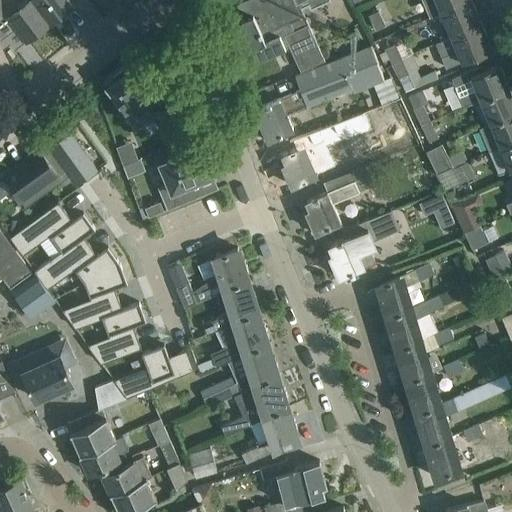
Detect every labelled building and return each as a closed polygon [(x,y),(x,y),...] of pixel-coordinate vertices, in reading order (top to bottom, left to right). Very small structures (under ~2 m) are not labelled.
[(0,0),(0,39),(18,26),(27,39),(50,22),(32,0),(0,0)] [(32,0),(50,22),(72,5),(68,0),(32,0)] [(243,0),(237,3),(244,17),(243,18),(248,27),(246,28),(248,33),(259,28),(261,32),(271,27),(277,32),(279,31),(286,47),(290,45),(301,70),(302,69),(285,33),(294,29),(290,20),(280,0),(243,0)] [(302,69),(325,59),(301,7),(308,4),(310,8),(328,0),(280,0),(290,20),(294,29),(285,33),(302,69)] [(437,0),(442,12),(470,0),(437,0)] [(438,41),(439,42),(483,24),(472,0),(470,0),(442,12),(452,35),(438,41)] [(368,15),(375,29),(386,24),(379,9),(368,15)] [(230,28),(220,33),(236,69),(286,47),(279,31),(277,32),(271,27),(261,32),(259,28),(248,33),(246,28),(248,27),(243,18),(228,24),(230,28)] [(483,24),(439,42),(444,55),(441,56),(446,67),(493,48),(483,24)] [(384,48),(392,63),(402,58),(395,43),(384,48)] [(309,104),(353,87),(355,92),(374,84),(385,79),(371,46),(297,74),(302,87),(259,107),(263,115),(259,117),(263,127),(259,129),(264,140),(268,138),(269,140),(293,129),(286,113),(308,103),(309,104)] [(421,84),(439,78),(436,70),(418,77),(416,73),(410,75),(409,72),(419,67),(412,53),(402,58),(392,63),(406,91),(421,84)] [(481,98),(481,99),(510,87),(500,63),(481,71),(479,65),(451,77),(464,106),(481,98)] [(118,104),(121,101),(137,123),(151,112),(163,128),(170,125),(177,142),(195,135),(184,105),(167,111),(161,104),(163,103),(133,65),(127,70),(124,67),(112,77),(114,80),(108,85),(113,91),(109,93),(118,104)] [(385,79),(374,84),(383,105),(399,98),(391,76),(385,79)] [(250,78),(240,82),(243,90),(253,86),(250,78)] [(481,99),(491,122),(511,112),(511,92),(510,87),(481,99)] [(423,103),(413,107),(421,124),(431,120),(423,103)] [(372,108),(315,129),(319,138),(304,144),(303,144),(283,153),(286,161),(283,163),(293,186),(317,175),(308,155),(323,148),(379,127),(372,108)] [(479,127),(489,150),(511,140),(511,112),(491,122),(479,127)] [(430,142),(439,136),(431,120),(421,124),(430,142)] [(104,121),(82,128),(87,144),(109,137),(104,121)] [(4,175),(0,177),(0,197),(0,198),(10,191),(13,188),(23,202),(25,204),(68,173),(73,179),(78,176),(81,181),(97,169),(70,130),(48,145),(49,146),(43,151),(41,148),(3,175),(4,175)] [(120,145),(131,175),(146,169),(135,140),(120,145)] [(511,140),(489,150),(499,174),(511,168),(511,140)] [(438,174),(454,167),(442,142),(426,150),(438,174)] [(211,175),(213,174),(212,172),(208,162),(212,161),(207,149),(203,150),(202,148),(201,146),(199,147),(200,147),(182,154),(181,150),(167,156),(168,160),(163,162),(161,163),(161,165),(162,165),(169,182),(158,186),(167,209),(197,196),(192,182),(211,174),(211,175)] [(468,160),(454,167),(438,174),(445,189),(475,175),(468,160)] [(306,209),(311,219),(307,221),(312,233),(316,231),(317,232),(342,221),(333,203),(360,191),(360,190),(372,185),(364,165),(351,171),(354,178),(306,199),(310,207),(306,209)] [(442,191),(420,201),(425,213),(447,203),(442,191)] [(467,196),(451,204),(464,232),(481,224),(473,208),(467,196)] [(59,201),(10,236),(23,254),(39,243),(50,259),(61,251),(84,236),(96,228),(84,212),(72,220),(59,201)] [(161,203),(146,208),(149,217),(164,211),(161,203)] [(334,253),(330,254),(340,277),(374,262),(366,243),(398,229),(390,210),(346,227),(350,236),(330,244),(334,253)] [(0,272),(3,276),(6,281),(10,286),(34,269),(0,221),(0,272)] [(482,225),(465,232),(473,249),(489,240),(482,225)] [(50,259),(35,270),(48,287),(75,268),(85,282),(120,263),(108,246),(97,254),(84,236),(61,251),(50,259)] [(212,294),(223,290),(226,288),(248,279),(244,272),(248,270),(238,247),(213,258),(222,277),(207,283),(208,285),(193,291),(189,280),(175,286),(184,306),(213,295),(212,294)] [(495,253),(485,258),(493,275),(503,270),(495,253)] [(414,268),(418,279),(434,272),(430,262),(414,268)] [(91,298),(63,308),(76,327),(103,317),(122,308),(115,287),(128,283),(120,263),(85,282),(91,298)] [(511,287),(503,270),(493,275),(501,291),(511,287)] [(37,273),(13,291),(32,317),(56,299),(55,298),(37,273)] [(383,292),(379,294),(389,316),(413,305),(400,276),(398,276),(379,284),(383,292)] [(258,311),(254,303),(258,302),(248,279),(226,288),(223,290),(231,309),(217,315),(218,317),(202,324),(206,333),(218,328),(218,329),(258,311)] [(457,285),(413,305),(416,314),(429,309),(430,311),(444,305),(462,296),(457,285)] [(109,336),(88,344),(101,362),(102,362),(141,347),(133,325),(147,320),(139,302),(122,308),(103,317),(109,336)] [(413,305),(389,316),(393,325),(389,326),(399,349),(423,338),(434,333),(435,333),(439,331),(430,311),(429,309),(416,314),(413,305)] [(268,343),(264,335),(268,334),(258,311),(218,329),(227,348),(212,355),(213,357),(197,363),(199,368),(201,372),(246,352),(268,343)] [(511,311),(501,316),(510,339),(511,338),(511,311)] [(435,333),(434,333),(439,343),(454,336),(450,326),(439,331),(435,333)] [(402,357),(399,358),(409,382),(429,373),(433,371),(424,351),(439,344),(439,343),(434,333),(423,338),(399,349),(402,357)] [(201,390),(208,405),(209,407),(243,392),(242,390),(256,383),(278,375),(274,367),(278,366),(268,343),(246,352),(243,354),(251,373),(236,379),(237,381),(235,382),(232,376),(201,390)] [(148,368),(115,381),(126,397),(199,368),(197,363),(192,347),(169,356),(165,345),(143,354),(148,368)] [(32,352),(18,359),(29,383),(30,386),(31,386),(37,399),(50,393),(51,393),(60,389),(59,388),(73,382),(67,369),(68,369),(66,366),(60,353),(37,363),(32,352)] [(459,358),(443,365),(448,376),(464,369),(459,358)] [(0,414),(4,413),(0,404),(0,397),(16,391),(2,361),(0,361),(0,414)] [(412,389),(408,391),(418,412),(441,402),(432,380),(429,373),(409,382),(412,389)] [(505,373),(453,396),(459,409),(511,385),(505,373)] [(252,422),(262,418),(288,407),(284,399),(288,398),(278,375),(256,383),(242,390),(243,392),(249,405),(242,408),(245,414),(248,413),(252,422)] [(441,402),(418,412),(422,421),(418,423),(428,446),(448,437),(451,435),(443,416),(447,414),(441,402)] [(71,432),(80,452),(109,439),(110,441),(114,439),(104,417),(106,416),(102,407),(81,415),(86,425),(71,432)] [(258,444),(242,451),(247,462),(276,448),(279,447),(298,439),(294,431),(298,429),(288,407),(262,418),(271,436),(257,442),(258,444)] [(245,414),(221,424),(225,434),(252,422),(248,413),(245,414)] [(162,416),(151,421),(162,445),(174,439),(162,416)] [(468,439),(483,433),(479,422),(463,429),(468,439)] [(431,453),(428,455),(438,478),(456,470),(461,468),(451,444),(448,437),(428,446),(431,453)] [(118,459),(110,441),(109,439),(80,452),(81,454),(90,472),(118,459)] [(218,471),(210,446),(189,453),(196,477),(218,471)] [(147,477),(152,475),(143,455),(103,473),(111,491),(111,492),(112,493),(147,478),(147,477)] [(280,511),(302,505),(301,500),(324,494),(322,485),(326,484),(320,460),(294,466),(295,469),(288,471),(285,461),(261,468),(263,478),(277,474),(284,500),(264,505),(266,511),(280,511)] [(188,479),(180,461),(167,467),(177,489),(188,479)] [(217,499),(215,489),(225,486),(225,485),(236,481),(234,475),(223,479),(191,487),(200,504),(217,499)] [(124,511),(156,498),(147,478),(112,493),(120,511),(124,511)] [(0,511),(6,511),(30,502),(20,479),(0,488),(0,511)] [(487,511),(483,498),(445,509),(446,511),(487,511)] [(34,511),(30,502),(6,511),(34,511)]
